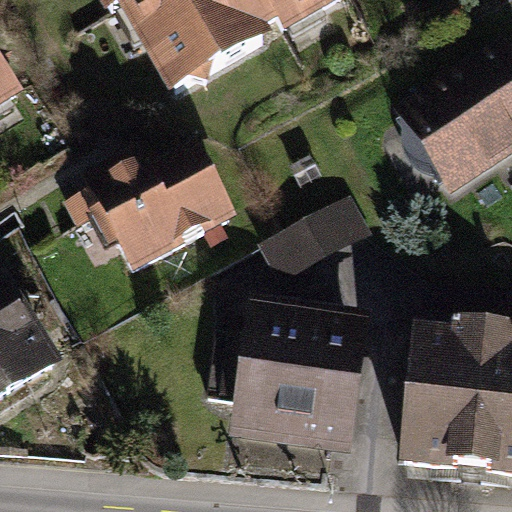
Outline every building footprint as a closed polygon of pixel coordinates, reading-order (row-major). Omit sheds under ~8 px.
[(125,7),(137,0),(103,0),(112,15),(125,7)] [(137,0),(125,7),(176,95),(193,85),(207,90),(210,75),(263,45),(256,32),(276,21),(283,33),(341,0),(137,0)] [(511,63),(504,51),(403,117),(450,188),(511,147),(511,63)] [(0,106),(15,97),(4,82),(6,66),(0,66),(0,106)] [(133,273),(230,222),(203,172),(183,181),(178,172),(141,171),(137,166),(90,191),(91,193),(68,205),(80,227),(103,215),(133,273)] [(281,275),(322,254),(307,226),(267,248),(281,275)] [(0,403),(53,371),(0,287),(0,403)] [(455,322),(422,319),(406,466),(511,477),(511,315),(456,310),(455,322)] [(345,431),(358,347),(255,332),(254,341),(219,336),(209,401),(244,406),(243,416),(345,431)]
